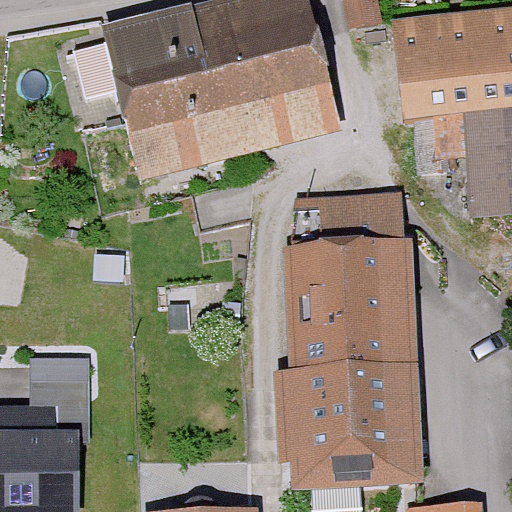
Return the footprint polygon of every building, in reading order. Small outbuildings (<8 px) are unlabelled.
[(344,134),(312,0),(222,0),(106,28),(143,182),(344,134)] [(371,31),(365,1),(336,6),(343,37),(371,31)] [(511,6),(396,14),(408,114),(465,107),(477,209),(511,204),(511,6)] [(303,243),(288,243),(294,369),(277,370),(283,486),(424,479),(410,187),(301,193),(303,243)] [(89,385),(28,386),(28,438),(0,437),(0,511),(74,511),(73,446),(90,446),(89,385)]
